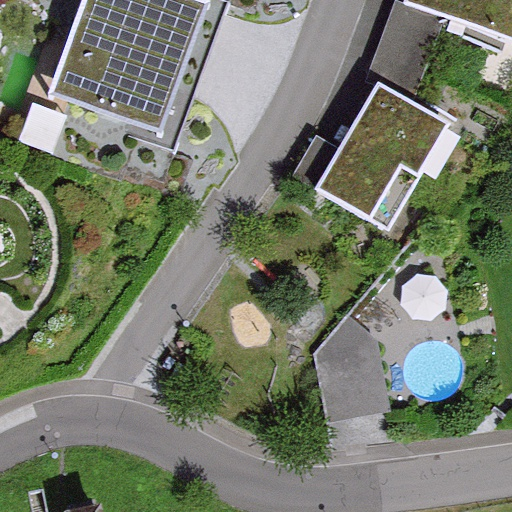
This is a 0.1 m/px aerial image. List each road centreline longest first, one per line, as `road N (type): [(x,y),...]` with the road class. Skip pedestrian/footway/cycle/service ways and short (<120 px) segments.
road 1 (residential): [(109,421),(119,370),(284,139),(347,0)]
road 2 (residential): [(511,466),(357,492),(289,489),(109,421)]
